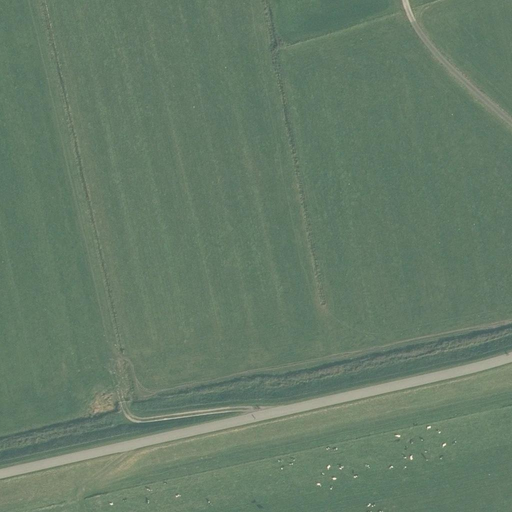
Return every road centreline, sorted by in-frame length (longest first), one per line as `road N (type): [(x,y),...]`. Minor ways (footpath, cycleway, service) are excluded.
road 1 (tertiary): [(0,473),(511,356)]
road 2 (track): [(271,413),(140,421),(126,416),(120,397)]
road 3 (unclassified): [(511,124),(447,66),(406,9)]
